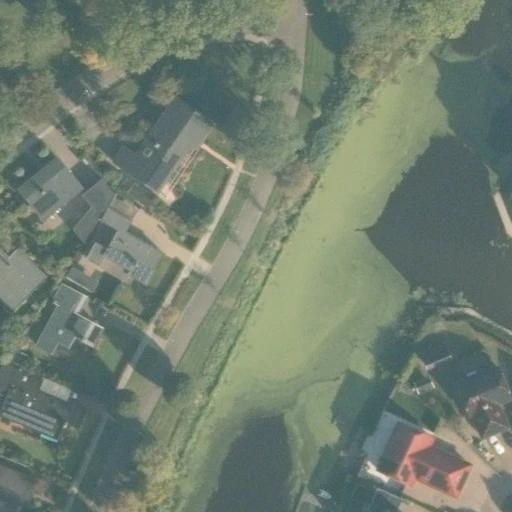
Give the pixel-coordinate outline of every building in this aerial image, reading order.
[(136,157),(123,148),(114,162),(158,192),(196,137),(202,141),(213,125),(180,102),(170,118),(164,114),(146,141),(136,157)] [(56,159),(17,191),(34,212),(42,221),(54,211),(81,188),(56,159)] [(97,188),(96,187),(82,197),(90,208),(99,220),(107,208),(113,198),(114,195),(105,182),(97,188)] [(126,194),(144,206),(151,196),(133,183),(126,194)] [(163,254),(124,232),(130,221),(136,210),(113,198),(107,208),(99,220),(117,230),(106,250),(94,243),(85,258),(98,266),(104,255),(129,270),(127,274),(145,284),(163,254)] [(99,220),(90,208),(84,216),(94,228),(99,220)] [(7,261),(0,254),(0,301),(11,312),(44,278),(34,269),(16,251),(7,261)] [(79,285),(85,275),(72,267),(66,278),(79,285)] [(85,297),(61,284),(51,303),(57,306),(36,346),(50,354),(57,342),(67,347),(74,335),(81,339),(80,340),(84,342),(84,341),(92,345),(101,328),(76,314),(85,297)] [(432,368),(460,355),(453,341),(425,354),(432,368)] [(11,363),(23,367),(27,356),(15,351),(11,363)] [(77,428),(85,408),(36,389),(41,376),(4,362),(0,368),(0,393),(7,396),(0,411),(0,416),(59,440),(66,423),(77,428)] [(510,398),(498,369),(456,386),(468,415),(472,414),(482,438),(506,428),(497,404),(510,398)] [(413,382),(418,395),(433,389),(428,376),(413,382)] [(77,401),(107,414),(112,403),(82,390),(77,401)] [(431,438),(399,423),(377,471),(410,486),(413,478),(455,497),(469,465),(428,446),(431,438)] [(17,511),(23,497),(26,498),(33,478),(0,465),(0,511),(17,511)] [(395,511),(401,499),(377,488),(367,510),(370,511),(395,511)]
